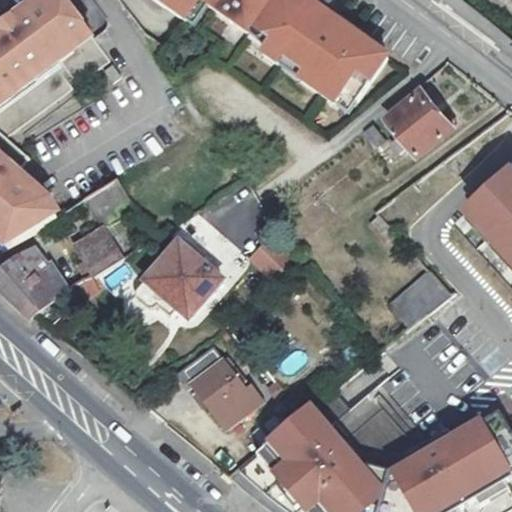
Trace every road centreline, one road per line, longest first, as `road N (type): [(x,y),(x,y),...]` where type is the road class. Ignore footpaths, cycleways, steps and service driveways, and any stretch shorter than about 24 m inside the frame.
road 1 (secondary): [(208,511),(0,327)]
road 2 (unknown): [(453,39),(279,220)]
road 3 (secondary): [(0,366),(128,479)]
road 4 (tertiary): [(399,0),(511,85)]
